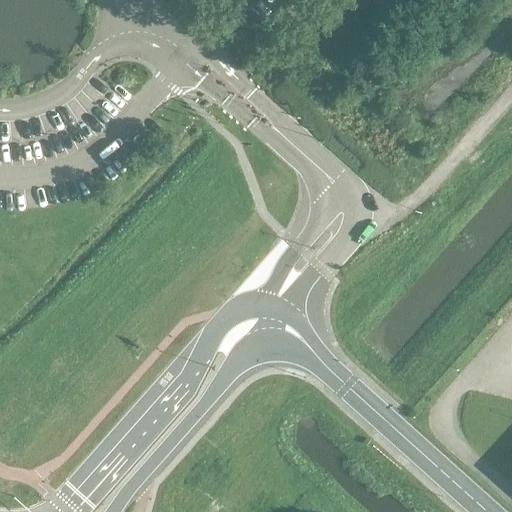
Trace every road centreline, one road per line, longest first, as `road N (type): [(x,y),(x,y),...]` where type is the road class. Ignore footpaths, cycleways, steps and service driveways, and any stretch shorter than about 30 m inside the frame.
road 1 (unclassified): [(304,342),(274,308),(236,311),(65,511)]
road 2 (unclassified): [(113,511),(251,347),(304,342)]
road 3 (unclassified): [(485,511),(304,342)]
